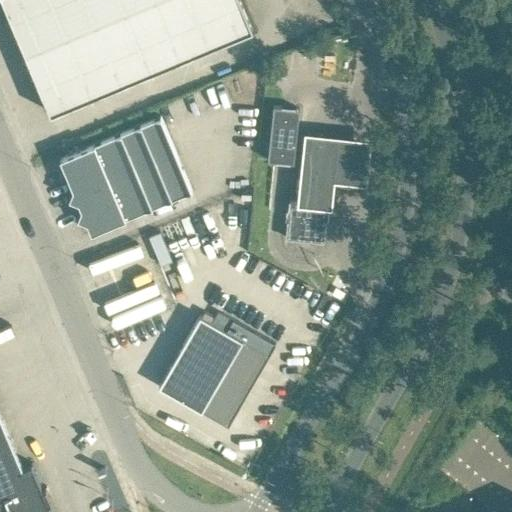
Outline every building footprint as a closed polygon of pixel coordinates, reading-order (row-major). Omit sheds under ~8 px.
[(252,27),(241,0),(3,0),(51,111),(252,27)] [(294,161),(299,113),(300,106),(287,105),(274,104),(268,158),(281,159),(294,161)] [(161,114),(61,156),(60,156),(73,186),(69,196),(78,199),(81,206),(78,216),(87,219),(92,230),(192,188),(161,114)] [(303,131),(296,205),(330,208),(333,181),(366,184),(370,138),(303,131)] [(323,240),(327,206),(327,203),(290,199),(286,236),(323,240)] [(201,312),(160,383),(229,423),(270,353),(275,344),(233,319),(228,328),(201,312)] [(0,511),(53,511),(32,461),(23,465),(0,411),(0,511)]
